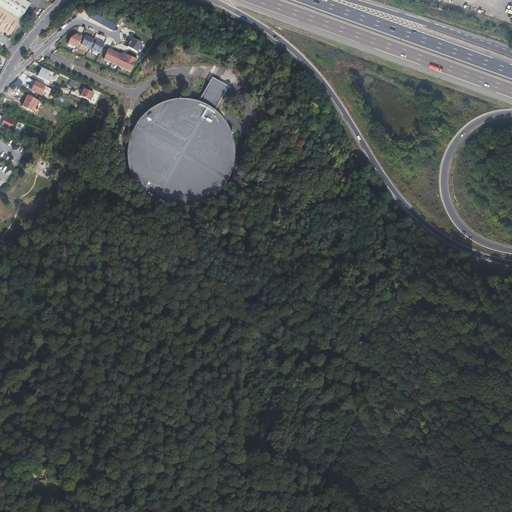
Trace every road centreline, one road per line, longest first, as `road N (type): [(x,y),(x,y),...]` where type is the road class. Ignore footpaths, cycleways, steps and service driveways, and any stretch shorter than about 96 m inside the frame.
road 1 (motorway): [(207,0),(308,67),(392,190),(429,228),(511,264)]
road 2 (motorway): [(262,0),(511,90)]
road 3 (motorway): [(511,251),(473,240),(455,219),(444,167),(473,126),(511,114)]
road 4 (motorway): [(511,71),(317,0)]
road 5 (motorway): [(511,52),(353,0)]
